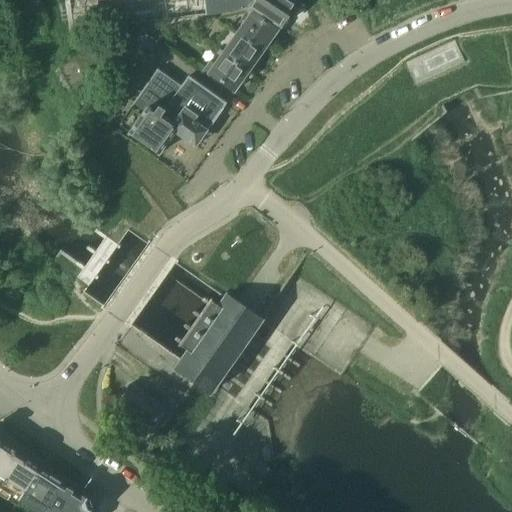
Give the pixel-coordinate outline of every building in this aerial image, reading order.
[(69,0),(73,31),(121,25),(149,22),(149,23),(228,13),(250,6),(280,27),(298,2),(295,0),(69,0)] [(262,52),(277,31),(248,10),(247,13),(249,14),(236,33),(262,52)] [(151,53),(158,43),(141,30),(134,40),(151,53)] [(219,51),(219,52),(248,73),(262,52),(236,33),(222,53),(219,51)] [(465,62),(460,51),(455,40),(406,63),(415,81),(416,84),(465,62)] [(204,71),(234,92),(248,73),(219,52),(217,54),(221,56),(215,64),(211,61),(204,71)] [(175,133),(195,147),(225,104),(189,78),(184,85),(179,81),(177,84),(158,70),(132,107),(143,114),(128,134),(159,156),(175,133)] [(182,360),(175,369),(191,379),(211,393),(260,320),(227,297),(226,296),(182,360)] [(130,385),(115,406),(149,430),(169,402),(157,394),(153,400),(130,385)] [(170,395),(180,403),(185,396),(175,388),(170,395)] [(0,484),(19,455),(1,442),(0,443),(0,484)] [(40,470),(19,455),(0,484),(0,493),(17,504),(20,500),(40,470)] [(40,470),(20,500),(39,511),(43,511),(62,484),(40,470)] [(89,511),(91,509),(88,501),(62,484),(43,511),(89,511)]
